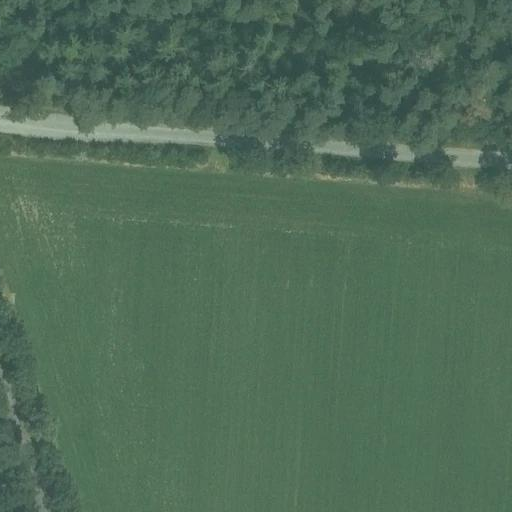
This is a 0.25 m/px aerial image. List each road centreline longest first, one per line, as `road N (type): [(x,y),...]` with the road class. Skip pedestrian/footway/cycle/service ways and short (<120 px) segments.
road 1 (unclassified): [(0,111),(511,156)]
road 2 (unclassified): [(44,511),(0,373)]
